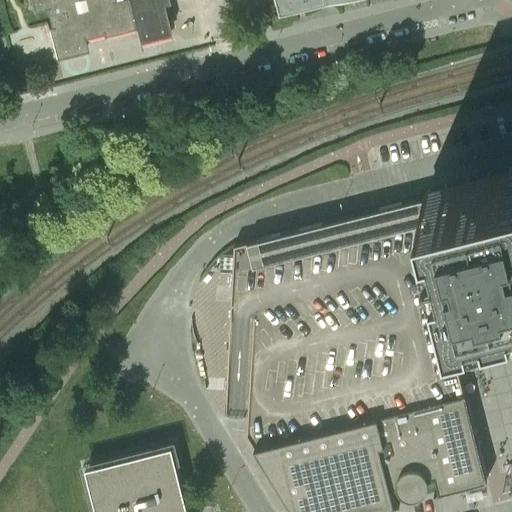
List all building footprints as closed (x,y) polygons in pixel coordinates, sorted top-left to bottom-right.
[(29,0),(31,6),(45,3),(49,21),(46,22),(54,54),(87,46),(86,44),(83,32),(101,28),(102,31),(134,23),(138,38),(169,30),(162,0),(29,0)] [(338,0),(273,0),(277,16),(338,0)] [(424,194),(417,195),(442,307),(511,289),(511,166),(422,187),(424,194)] [(254,444),(465,391),(442,307),(417,195),(235,242),(227,367),(250,368),(247,432),(254,444)] [(489,478),(465,391),(254,444),(296,511),(352,511),(395,501),(391,486),(398,484),(399,486),(401,488),(403,490),(405,491),(407,492),(409,493),(412,493),(414,493),(416,493),(419,492),(421,491),(423,490),(425,488),(426,486),(427,484),(428,481),(428,479),(428,476),(435,475),(439,490),(489,478)] [(189,511),(177,461),(172,443),(85,465),(96,511),(189,511)]
